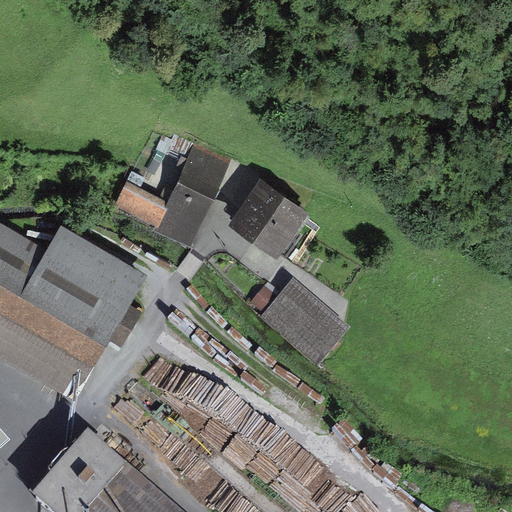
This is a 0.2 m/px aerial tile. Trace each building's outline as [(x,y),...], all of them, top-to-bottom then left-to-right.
[(241,157),(201,136),(171,193),(130,172),(115,200),(196,242),(241,157)] [(275,249),(302,211),(262,183),(235,221),(275,249)] [(0,347),(72,390),(125,306),(152,263),(63,209),(47,237),(4,211),(0,210),(0,347)] [(282,285),(267,273),(253,291),(269,303),(264,310),(326,358),(354,321),(292,273),(282,285)] [(0,441),(8,434),(0,424),(0,441)] [(34,498),(47,511),(172,511),(87,439),(34,498)]
